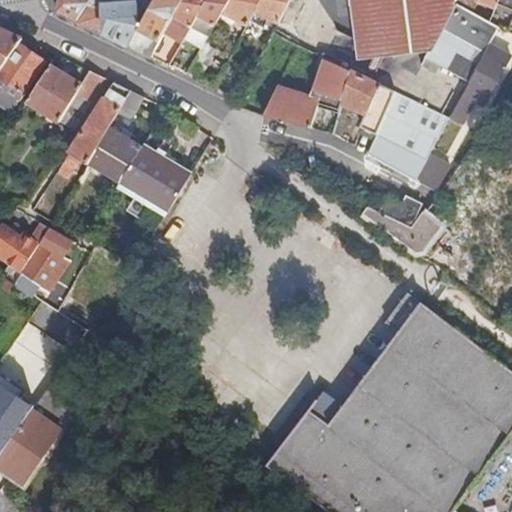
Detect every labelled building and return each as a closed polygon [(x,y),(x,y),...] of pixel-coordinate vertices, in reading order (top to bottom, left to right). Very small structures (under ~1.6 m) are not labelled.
[(61,0),(60,10),(80,20),(92,0),(61,0)] [(107,28),(108,33),(125,42),(134,46),(157,0),(92,0),(80,20),(84,21),(83,23),(107,28)] [(142,50),(154,56),(185,0),(157,0),(134,46),(142,50)] [(161,60),(172,65),(189,35),(184,32),(189,22),(194,25),(208,0),(185,0),(154,56),(161,60)] [(190,74),(206,44),(219,21),(224,12),(230,0),(208,0),(194,25),(189,35),(172,65),(190,74)] [(230,0),(224,12),(248,24),(251,19),(260,0),(230,0)] [(269,17),(280,22),(290,0),(260,0),(251,19),(264,26),(269,17)] [(351,0),(360,62),(429,54),(457,1),(457,0),(351,0)] [(475,12),(478,1),(478,0),(457,0),(457,1),(475,12)] [(497,4),(498,0),(478,0),(478,1),(490,6),(485,18),(491,21),(497,4)] [(511,11),(511,0),(498,0),(497,4),(511,11)] [(457,1),(429,54),(422,66),(435,73),(440,65),(471,81),(491,44),(501,27),(491,21),(485,18),(475,12),(457,1)] [(490,6),(478,1),(475,12),(485,18),(490,6)] [(511,11),(497,4),(491,21),(501,27),(508,31),(511,21),(511,11)] [(248,24),(224,12),(219,21),(244,33),(248,24)] [(184,32),(189,35),(194,25),(189,22),(184,32)] [(244,33),(233,55),(245,62),(261,31),(248,24),(244,33)] [(0,72),(20,43),(24,38),(0,26),(0,72)] [(0,100),(15,111),(49,62),(20,43),(0,72),(0,100)] [(217,49),(206,44),(190,74),(201,79),(217,49)] [(471,81),(452,115),(464,122),(477,99),(485,104),(511,55),(491,44),(471,81)] [(328,59),(320,94),(323,95),(319,107),(341,113),(345,102),(370,113),(364,127),(379,134),(370,154),(373,156),(417,181),(431,153),(452,117),(354,69),(353,72),(328,59)] [(29,100),(62,120),(63,119),(77,128),(109,78),(92,70),(85,83),(53,64),(29,100)] [(83,157),(92,162),(112,127),(121,112),(133,90),(123,85),(117,82),(61,171),(71,177),(83,157)] [(276,94),(319,107),(323,95),(320,94),(281,85),(276,94)] [(133,90),(121,112),(134,119),(147,96),(133,90)] [(276,94),(265,115),(313,128),(319,107),(276,94)] [(112,127),(92,162),(123,182),(145,147),(112,127)] [(123,182),(171,211),(195,172),(147,144),(145,147),(123,182)] [(437,193),(453,164),(431,153),(417,181),(437,193)] [(511,184),(446,272),(488,303),(511,270),(511,184)] [(382,210),(413,225),(424,202),(408,194),(403,204),(388,197),(382,210)] [(444,225),(426,210),(414,225),(413,225),(370,204),(365,211),(418,251),(425,251),(444,225)] [(23,236),(6,222),(0,230),(0,253),(19,267),(13,277),(19,281),(24,273),(43,244),(50,227),(44,222),(34,238),(25,233),(23,236)] [(52,228),(43,244),(24,273),(51,290),(72,260),(69,258),(78,243),(52,228)] [(91,296),(73,286),(60,310),(55,320),(73,330),(91,296)] [(337,511),(452,511),(456,508),(511,433),(511,369),(410,293),(389,321),(402,331),(340,413),(320,398),(272,463),(337,511)] [(0,350),(8,355),(16,342),(8,337),(0,350)] [(16,342),(8,355),(16,360),(24,347),(16,342)] [(61,370),(47,361),(29,389),(42,398),(61,370)] [(0,403),(0,438),(16,414),(0,403)] [(63,430),(35,410),(0,459),(0,466),(25,484),(63,430)]
